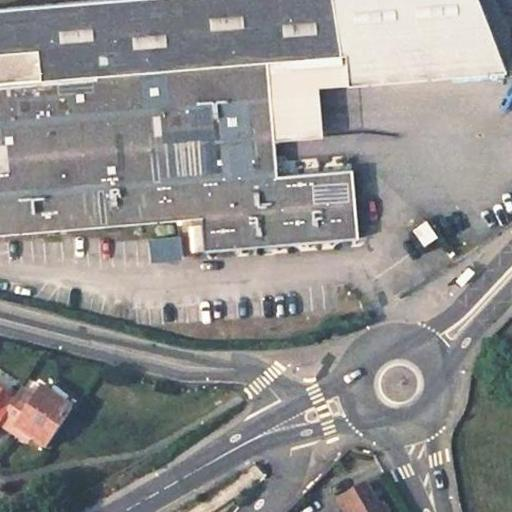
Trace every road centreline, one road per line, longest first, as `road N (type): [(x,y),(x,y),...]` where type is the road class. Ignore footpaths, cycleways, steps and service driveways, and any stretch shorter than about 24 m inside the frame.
road 1 (residential): [(282,410),(247,369),(191,367),(0,318)]
road 2 (tertiary): [(511,249),(449,318),(410,343)]
